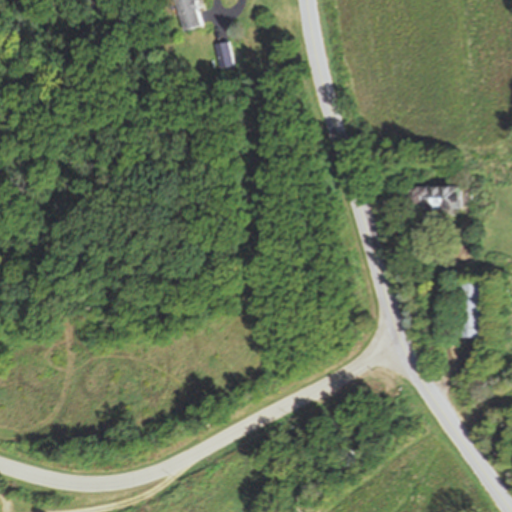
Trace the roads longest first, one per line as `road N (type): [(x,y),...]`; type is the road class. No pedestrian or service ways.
road 1 (secondary): [(509,511),(402,339),(308,0)]
road 2 (residential): [(0,465),(76,485),(148,477),(402,339)]
